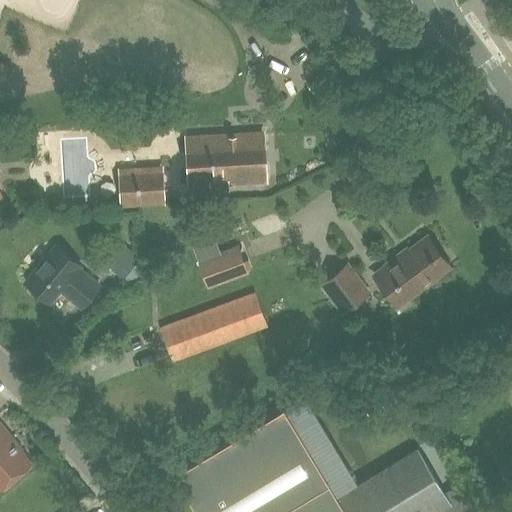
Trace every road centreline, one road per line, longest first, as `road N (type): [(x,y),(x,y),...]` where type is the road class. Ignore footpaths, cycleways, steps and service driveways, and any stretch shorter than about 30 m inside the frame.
road 1 (unclassified): [(107,511),(0,359)]
road 2 (unclassified): [(446,23),(410,35),(373,33),(336,0)]
